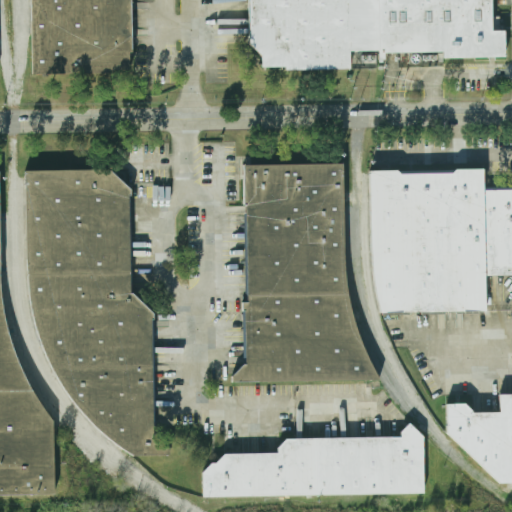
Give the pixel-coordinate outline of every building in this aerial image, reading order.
[(135,0),(136,53),(131,53),(131,73),(33,75),(31,0),(135,0)] [(490,0),(491,31),(503,30),(504,57),(442,58),(442,52),(384,53),(384,59),(378,59),(378,51),(351,52),(351,69),(284,70),(284,66),(261,67),(261,56),(249,45),(248,0),(490,0)] [(346,164),(245,166),(246,179),(244,179),(244,204),(248,204),(252,302),(243,302),(244,311),(246,365),(236,376),(232,377),(232,382),(383,379),(361,333),(351,295),(347,256),(346,204),(346,164)] [(374,171),(374,248),(377,285),(384,313),(489,310),(489,273),(511,273),(511,190),(488,191),(487,169),(459,170),(456,173),(404,174),(400,170),(374,171)] [(0,171),(1,266),(3,314),(15,359),(40,405),(53,422),(54,496),(0,497),(0,171)] [(105,171),(110,171),(129,190),(130,197),(128,197),(131,294),(132,294),(152,313),(153,441),(169,449),(169,455),(130,457),(95,427),(85,415),(70,396),(57,375),(52,367),(38,332),(30,299),(27,267),(25,171),(105,171)] [(445,433),(445,403),(463,403),(472,412),(498,412),(498,394),(511,393),(511,482),(499,483),(445,433)] [(224,454),(277,453),(277,448),(286,439),(401,437),(401,432),(409,424),(422,437),(424,437),(425,494),(203,497),(202,473),(211,464),(216,464),(224,454)]
